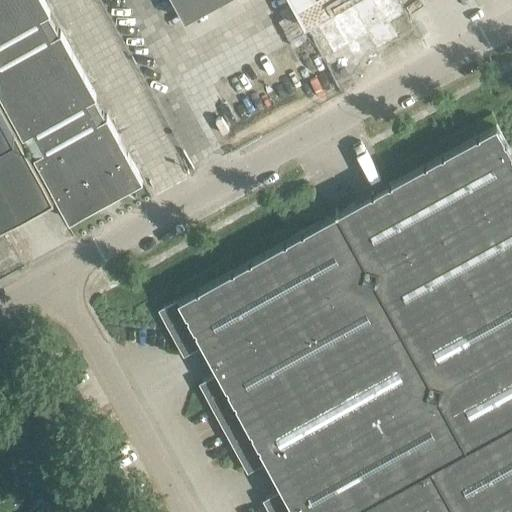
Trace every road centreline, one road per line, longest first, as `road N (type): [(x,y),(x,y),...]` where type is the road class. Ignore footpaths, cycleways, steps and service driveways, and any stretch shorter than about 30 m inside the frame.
road 1 (unclassified): [(57,278),(505,28)]
road 2 (unclassified): [(185,511),(57,278)]
road 3 (unknown): [(180,209),(65,0)]
road 4 (unknown): [(225,184),(165,72)]
